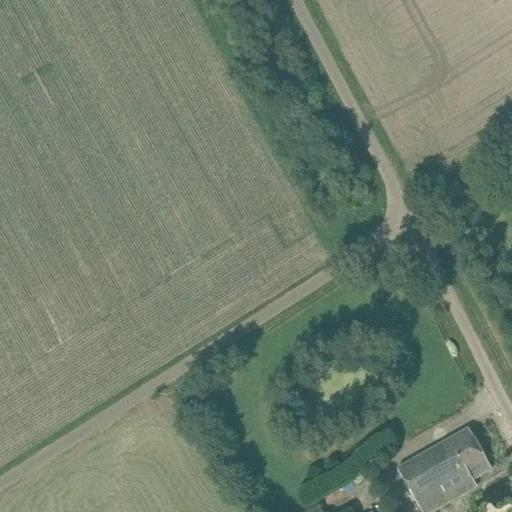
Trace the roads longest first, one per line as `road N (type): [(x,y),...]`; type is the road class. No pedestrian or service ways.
road 1 (unclassified): [(0,483),(409,221)]
road 2 (unclassified): [(409,221),(292,0)]
road 3 (unclassified): [(511,420),(409,221)]
road 4 (track): [(409,221),(511,157)]
